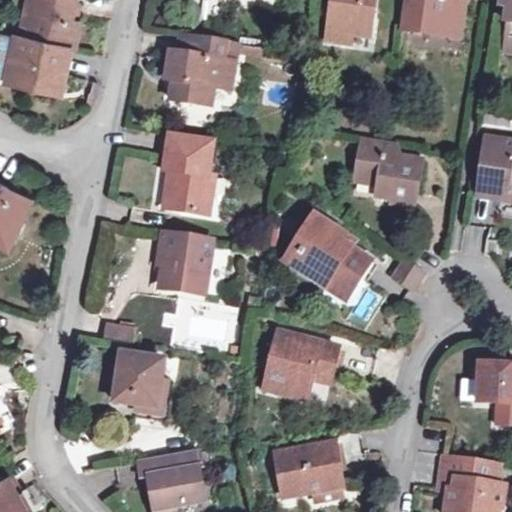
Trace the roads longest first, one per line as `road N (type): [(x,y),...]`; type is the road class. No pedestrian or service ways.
road 1 (residential): [(93,511),(47,440),(95,172)]
road 2 (residential): [(511,317),(465,301),(413,370),(397,511)]
road 3 (residential): [(95,172),(130,0)]
